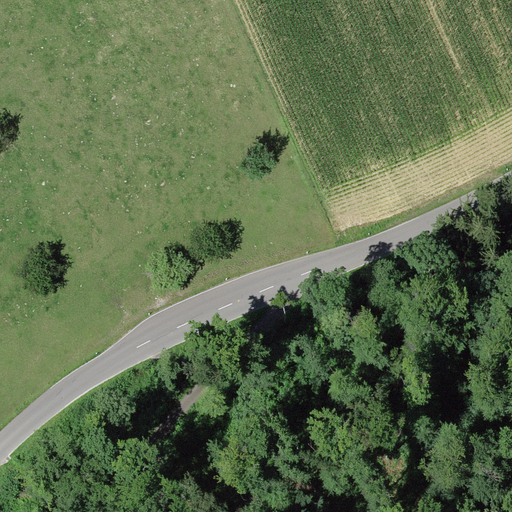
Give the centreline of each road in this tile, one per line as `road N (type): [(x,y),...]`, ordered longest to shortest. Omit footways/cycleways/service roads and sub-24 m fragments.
road 1 (tertiary): [(511,182),(195,318),(54,397),(0,447)]
road 2 (track): [(126,511),(131,487),(170,421),(297,275)]
